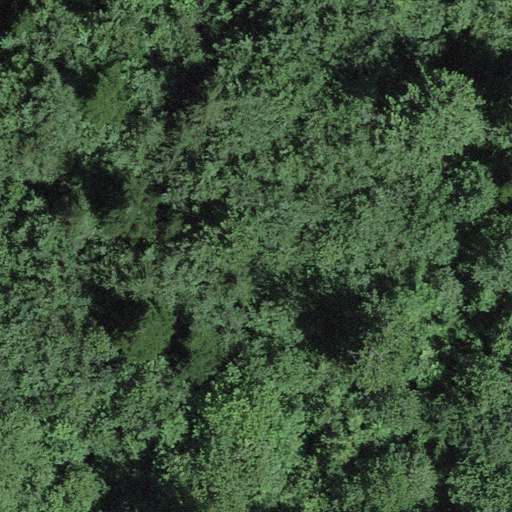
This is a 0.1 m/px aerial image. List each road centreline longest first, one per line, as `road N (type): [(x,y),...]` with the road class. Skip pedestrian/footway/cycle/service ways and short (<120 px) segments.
road 1 (track): [(300,508),(296,429),(304,383),(410,94),(421,0)]
road 2 (track): [(288,0),(180,111),(0,203)]
